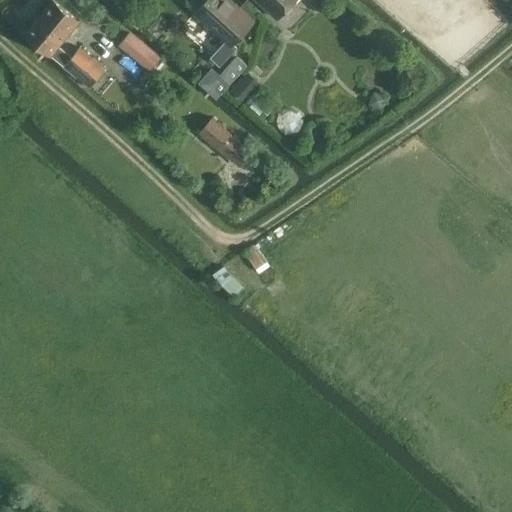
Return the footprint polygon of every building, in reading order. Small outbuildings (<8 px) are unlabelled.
[(53,0),(52,0),(25,34),(50,55),(51,55),(63,66),(90,87),(103,72),(106,68),(79,46),(72,56),(60,46),(58,45),(78,21),(53,0)] [(203,0),(193,12),(224,41),(210,57),(220,66),(238,47),(234,44),(256,20),(233,0),(203,0)] [(255,0),(277,20),(295,0),(255,0)] [(118,46),(149,71),(161,56),(130,31),(118,46)] [(212,69),(204,79),(205,80),(221,94),(229,85),(247,65),(238,56),(219,75),(212,69)] [(262,58),(252,70),(260,77),(270,64),(262,58)] [(238,82),(231,89),(242,100),(249,92),(238,82)] [(373,91),(368,104),(381,109),(386,96),(373,91)] [(198,132),(231,158),(243,143),(212,116),(198,132)]
